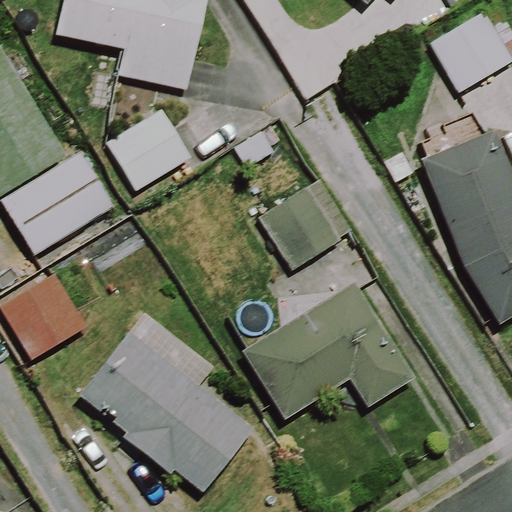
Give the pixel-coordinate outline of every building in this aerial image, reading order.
[(62,0),(55,35),(124,50),(118,75),(187,90),(206,0),(62,0)] [(511,61),(511,59),(484,11),(428,43),(457,93),(511,61)] [(0,194),(65,155),(0,48),(0,194)] [(190,158),(160,110),(106,143),(135,191),(190,158)] [(511,173),(495,130),(421,159),(464,268),(499,324),(511,316),(511,173)] [(113,205),(80,152),(0,201),(0,202),(32,255),(113,205)] [(258,217),(292,271),(340,241),(306,187),(258,217)] [(85,327),(52,273),(0,304),(0,309),(30,359),(85,327)] [(416,378),(354,280),(241,350),(284,420),(349,379),(367,408),(416,378)] [(254,429),(129,331),(78,396),(125,432),(121,437),(170,475),(174,470),(203,493),(254,429)]
